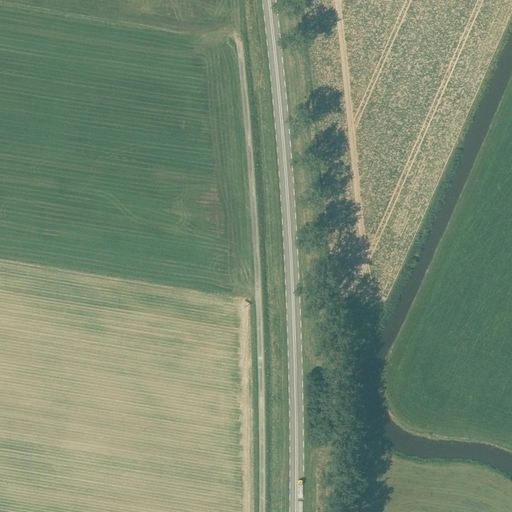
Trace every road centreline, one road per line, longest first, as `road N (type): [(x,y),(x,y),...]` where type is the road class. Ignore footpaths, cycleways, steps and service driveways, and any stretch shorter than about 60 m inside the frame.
road 1 (primary): [(295,511),(288,197),(270,0)]
road 2 (unclassified): [(261,511),(259,307),(239,42)]
